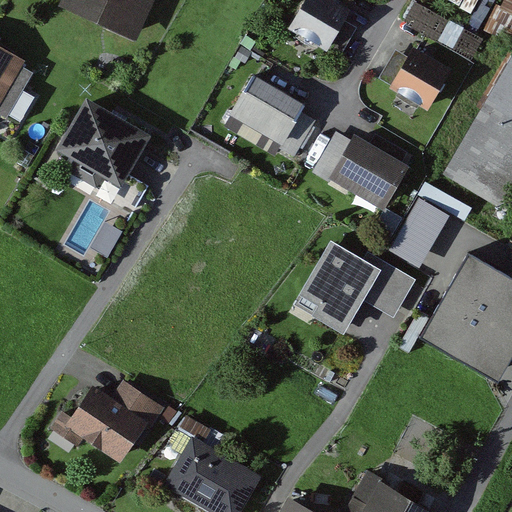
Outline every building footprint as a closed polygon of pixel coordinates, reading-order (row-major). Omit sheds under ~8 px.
[(163,0),(74,0),(72,8),(148,38),(163,0)] [(362,13),(338,0),(316,0),(299,31),(340,53),(362,13)] [(411,0),(406,13),(457,34),(466,12),(437,0),(411,0)] [(508,22),(511,13),(511,0),(499,0),(493,16),(508,22)] [(0,112),(30,61),(0,44),(0,112)] [(458,73),(421,52),(399,91),(436,112),(458,73)] [(511,75),(454,176),(511,209),(511,75)] [(303,154),(325,114),(263,80),(241,119),(303,154)] [(157,134),(92,99),(63,153),(128,188),(157,134)] [(420,170),(362,137),(338,178),(396,211),(420,170)] [(466,210),(474,197),(429,171),(390,239),(421,257),(453,202),(466,210)] [(369,257),(336,238),(299,303),(350,332),(369,298),(400,316),(422,276),(374,249),(369,257)] [(511,365),(511,274),(473,254),(426,333),(504,379),(511,365)] [(170,407),(135,382),(123,400),(104,387),(74,429),(126,467),(170,407)] [(249,511),(269,480),(201,440),(173,487),(215,511),(249,511)] [(437,511),(391,484),(374,511),(437,511)]
